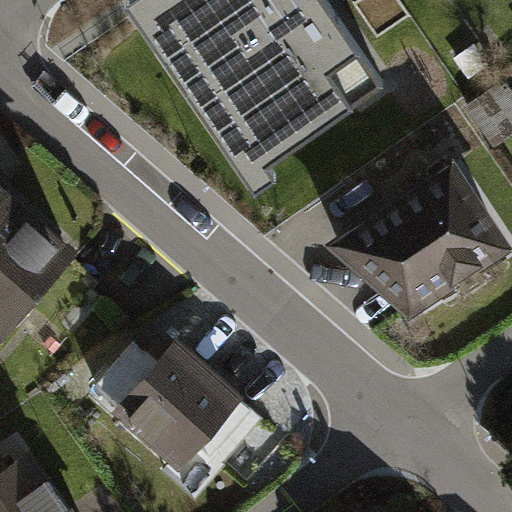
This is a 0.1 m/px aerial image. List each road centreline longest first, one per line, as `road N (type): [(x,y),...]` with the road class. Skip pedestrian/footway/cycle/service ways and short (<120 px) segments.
road 1 (residential): [(0,70),(407,425)]
road 2 (residential): [(407,425),(281,511)]
road 3 (residential): [(407,425),(505,511)]
road 4 (residential): [(511,351),(407,425)]
